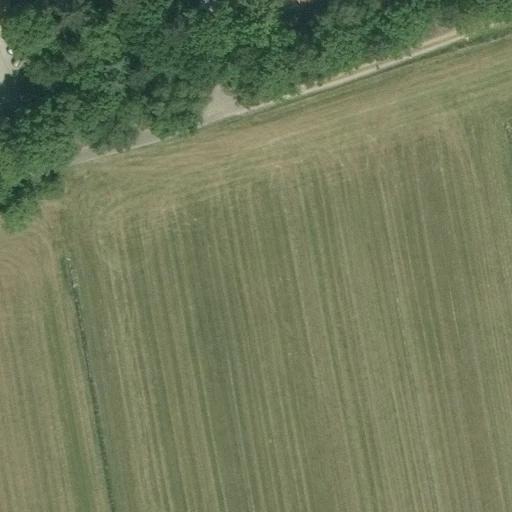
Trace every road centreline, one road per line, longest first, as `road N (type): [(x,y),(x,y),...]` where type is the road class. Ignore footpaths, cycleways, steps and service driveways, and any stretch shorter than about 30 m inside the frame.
road 1 (unclassified): [(0,178),(268,96)]
road 2 (track): [(511,13),(268,96)]
